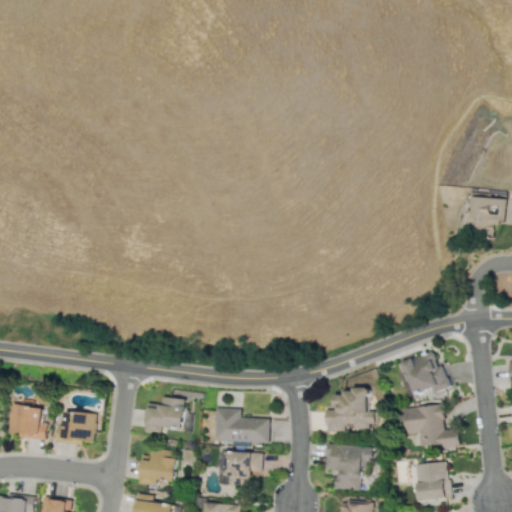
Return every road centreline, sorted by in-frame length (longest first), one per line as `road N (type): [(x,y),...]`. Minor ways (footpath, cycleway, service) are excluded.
road 1 (tertiary): [(475,319),(432,326),(307,372),(256,378),(0,347)]
road 2 (residential): [(475,319),(495,499)]
road 3 (residential): [(107,511),(129,364)]
road 4 (residential): [(291,375),(294,503)]
